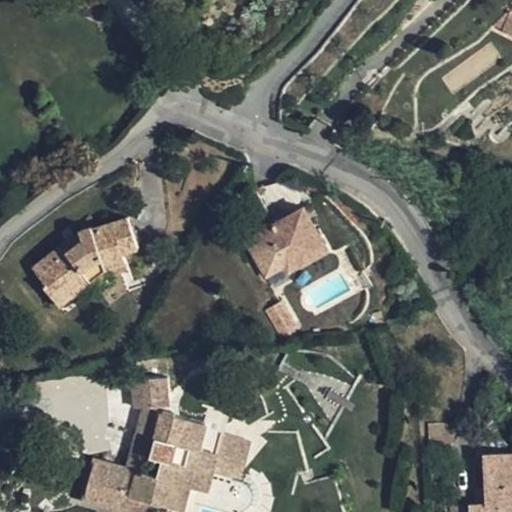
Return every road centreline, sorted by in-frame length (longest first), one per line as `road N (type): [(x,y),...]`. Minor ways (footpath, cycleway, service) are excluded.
road 1 (residential): [(279,127),(190,92),(0,256)]
road 2 (residential): [(511,357),(445,290),(419,215),(369,156),(279,127)]
road 3 (residential): [(279,127),(283,78),(351,0)]
